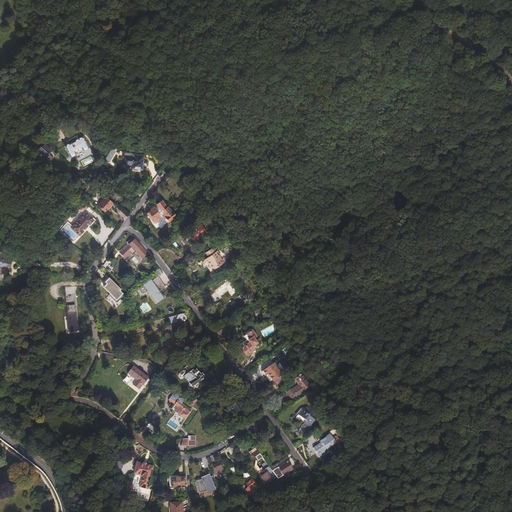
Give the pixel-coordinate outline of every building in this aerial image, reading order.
[(79,141),(61,151),(67,162),(72,159),(71,156),(78,152),(79,155),(85,152),(79,141)] [(48,154),(40,148),(37,151),(36,151),(32,156),(41,163),(48,154)] [(105,159),(109,161),(115,153),(110,150),(105,159)] [(83,166),(93,162),(91,157),(81,161),(83,166)] [(129,162),(119,161),(118,169),(127,170),(127,174),(132,174),(132,173),(137,174),(138,161),(129,160),(129,162)] [(127,199),(119,191),(117,193),(124,201),(127,199)] [(108,211),(110,208),(102,201),(95,209),(102,215),(107,210),(108,211)] [(146,216),(148,218),(153,224),(151,225),(156,232),(165,224),(164,224),(164,222),(156,212),(163,206),(172,216),(168,220),(169,222),(175,216),(167,207),(166,208),(161,201),(157,205),(157,207),(156,208),(157,208),(155,210),(153,208),(149,211),(150,212),(146,216)] [(166,218),(168,220),(172,216),(163,206),(156,212),(164,222),(165,220),(166,218)] [(72,234),(79,240),(83,236),(82,235),(84,233),(86,230),(88,229),(89,229),(93,225),(85,218),(76,228),(72,234)] [(73,246),(79,240),(72,234),(76,228),(70,223),(59,235),(73,246)] [(190,243),(197,239),(192,231),(185,236),(190,243)] [(125,250),(129,254),(132,256),(139,262),(144,256),(128,242),(125,245),(127,247),(125,250)] [(213,260),(219,256),(216,252),(215,253),(212,248),(204,254),(207,258),(206,258),(209,263),(208,264),(211,268),(212,269),(213,269),(214,269),(215,269),(218,267),(213,260)] [(220,257),(219,256),(213,260),(218,267),(218,266),(218,265),(222,262),(219,258),(220,257)] [(204,266),(205,266),(203,263),(206,261),(208,264),(209,263),(206,258),(201,262),(204,266)] [(214,272),(219,268),(218,267),(215,269),(214,269),(213,269),(212,269),(211,268),(208,264),(206,261),(203,263),(205,266),(208,270),(209,271),(210,272),(211,272),(212,272),(213,272),(214,272)] [(162,290),(154,279),(149,283),(148,282),(134,292),(139,299),(144,295),(153,306),(161,300),(156,294),(162,290)] [(226,280),(211,291),(212,292),(208,295),(212,302),(216,299),(215,298),(225,291),(228,295),(232,292),(229,288),(231,287),(226,280)] [(116,293),(104,282),(102,285),(103,287),(102,289),(99,291),(105,297),(104,299),(112,306),(120,298),(116,294),(116,293)] [(73,296),(63,297),(66,334),(74,333),(72,312),(74,311),(73,296)] [(66,334),(63,297),(61,297),(64,336),(76,335),(74,311),(72,312),(74,333),(66,334)] [(180,315),(162,320),(163,326),(181,320),(180,315)] [(101,333),(102,337),(117,333),(116,329),(101,333)] [(255,337),(250,331),(244,334),(247,339),(246,340),(245,340),(237,345),(244,355),(253,350),(251,348),(253,347),(253,345),(255,344),(252,339),(255,337)] [(285,348),(283,344),(279,347),(280,348),(275,351),(277,354),(285,348)] [(279,375),(270,362),(259,370),(263,375),(265,374),(270,381),(271,381),(278,375),(279,375)] [(145,378),(131,367),(126,374),(134,381),(131,385),(137,389),(145,378)] [(183,373),(179,376),(180,377),(187,387),(199,379),(198,378),(201,376),(197,370),(195,372),(193,369),(191,370),(190,368),(183,373)] [(179,376),(183,373),(181,370),(179,370),(174,373),(174,376),(175,379),(178,379),(180,377),(179,376)] [(308,385),(299,373),(293,377),(297,382),(286,390),(288,394),(287,395),(289,398),(294,395),(295,397),(300,393),(299,392),(308,385)] [(278,375),(271,381),(273,384),(280,379),(278,375)] [(172,413),(177,417),(183,408),(178,404),(180,402),(177,399),(175,402),(174,401),(175,398),(169,394),(165,400),(175,409),(172,413)] [(233,399),(229,398),(228,402),(223,406),(228,413),(231,410),(233,413),(235,412),(236,411),(237,408),(234,405),(235,401),(233,401),(233,399)] [(305,430),(313,419),(298,407),(294,412),(296,413),(295,415),(294,414),(293,417),(297,420),(297,419),(301,422),(299,425),(305,430)] [(183,408),(177,417),(181,420),(187,411),(183,408)] [(322,449),(336,439),(333,434),(330,436),(327,432),(317,439),(318,441),(310,446),(317,457),(324,452),(322,449)] [(177,446),(193,446),(192,437),(188,437),(188,441),(186,441),(185,440),(180,440),(177,446)] [(260,457),(255,450),(249,455),(253,460),(256,460),(260,457)] [(273,474),(277,478),(290,468),(284,460),(271,471),(273,474)] [(153,466),(138,462),(135,474),(143,476),(140,486),(148,488),(153,466)] [(220,468),(223,466),(221,462),(211,467),(213,471),(215,470),(217,473),(221,471),(220,468)] [(258,469),(256,471),(259,475),(264,471),(265,472),(269,469),(264,462),(261,465),(261,467),(258,469)] [(266,473),(270,470),(269,469),(265,472),(264,471),(259,475),(263,481),(269,477),(266,473)] [(166,486),(180,485),(180,476),(166,477),(166,486)] [(202,482),(205,480),(204,477),(194,482),(197,489),(204,486),(202,482)] [(245,485),(249,491),(254,488),(253,487),(254,485),(249,478),(244,481),(245,485)] [(179,511),(179,502),(165,503),(165,507),(167,507),(166,511),(179,511)]
